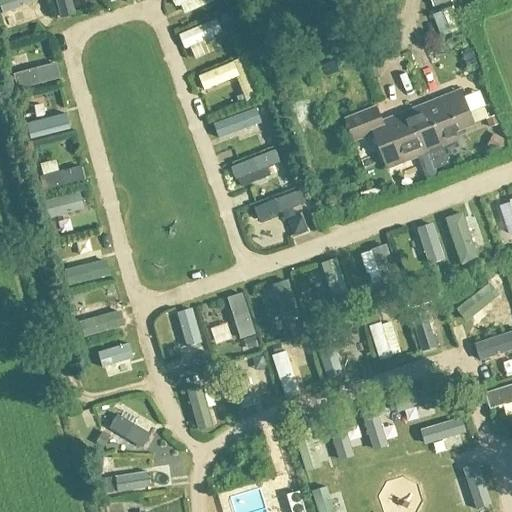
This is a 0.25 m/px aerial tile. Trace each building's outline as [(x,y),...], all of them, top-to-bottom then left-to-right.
[(6,20),(41,15),(38,0),(19,0),(3,2),(6,20)] [(130,0),(116,0),(119,9),(132,5),(130,0)] [(210,7),(208,0),(180,0),(183,12),(210,7)] [(432,14),(441,37),(461,29),(452,7),(432,14)] [(215,18),(220,30),(231,26),(226,14),(215,18)] [(452,133),(467,127),(473,124),(460,92),(440,101),(439,98),(416,107),(426,131),(433,128),(430,120),(441,116),(444,124),(448,122),(452,133)] [(428,153),(410,109),(380,121),(375,107),(345,118),(354,141),(373,134),(387,169),(428,153)] [(411,108),(410,109),(428,153),(435,169),(450,163),(442,146),(451,142),(447,134),(452,133),(448,122),(444,124),(441,116),(430,120),(433,128),(426,131),(416,107),(412,109),(411,108)] [(76,115),(53,122),(51,117),(32,123),(38,142),(80,129),(76,115)] [(227,144),(254,140),(252,126),(267,123),(266,116),(224,123),(227,144)] [(287,153),(242,171),(248,187),(293,169),(287,153)] [(88,166),(57,173),(61,187),(48,190),(49,194),(92,183),(88,166)] [(441,231),(429,233),(439,273),(451,271),(441,231)] [(500,282),(471,311),(482,322),(511,292),(500,282)] [(396,285),(386,287),(388,295),(398,292),(396,285)] [(344,294),(333,297),(336,306),(346,302),(344,294)] [(364,324),(383,319),(379,306),(367,310),(366,306),(360,308),(364,324)] [(128,311),(87,321),(92,342),(133,332),(128,311)] [(436,313),(422,316),(428,339),(442,336),(436,313)] [(303,321),(289,326),(293,336),(307,331),(303,321)] [(402,324),(405,336),(418,333),(415,321),(402,324)] [(391,369),(402,366),(389,327),(378,330),(391,369)] [(255,336),(244,339),(247,348),(258,345),(255,336)] [(280,343),(273,345),(275,352),(283,350),(280,343)] [(511,345),(489,354),(496,372),(511,365),(511,345)] [(342,346),(327,350),(336,377),(350,373),(342,346)] [(220,365),(205,370),(208,379),(223,375),(220,365)] [(244,378),(253,417),(266,414),(257,376),(244,378)] [(219,395),(198,403),(208,430),(221,425),(216,411),(224,408),(219,395)] [(359,444),(379,437),(372,414),(352,421),(359,444)] [(130,417),(117,437),(150,457),(162,437),(130,417)] [(103,431),(96,442),(104,447),(111,436),(103,431)] [(291,437),(279,440),(282,455),(294,452),(291,437)] [(125,501),(167,497),(165,477),(122,482),(125,501)] [(338,482),(320,483),(321,504),(340,502),(338,482)]
